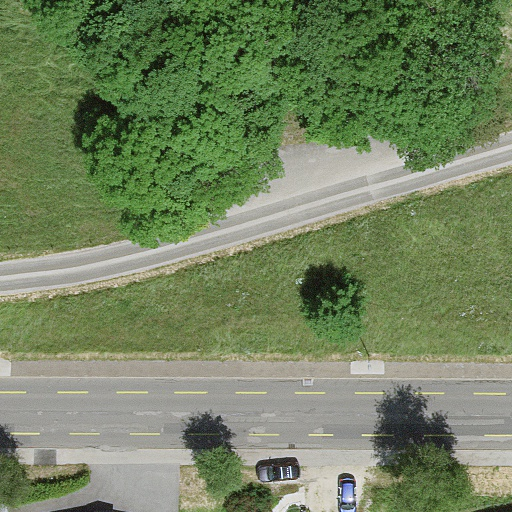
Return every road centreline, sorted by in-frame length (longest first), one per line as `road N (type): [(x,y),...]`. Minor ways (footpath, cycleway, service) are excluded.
road 1 (residential): [(0,280),(99,265),(511,146)]
road 2 (secondary): [(511,415),(0,415)]
